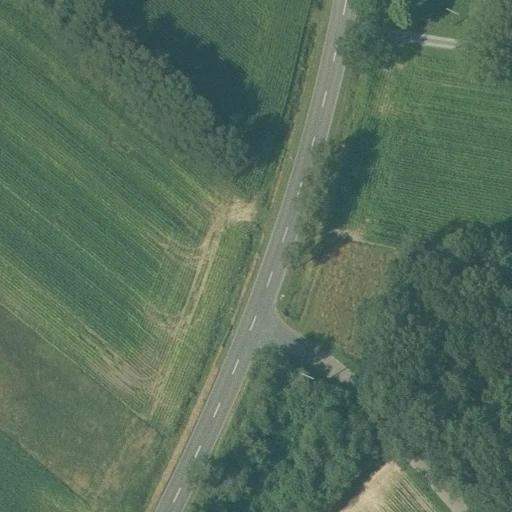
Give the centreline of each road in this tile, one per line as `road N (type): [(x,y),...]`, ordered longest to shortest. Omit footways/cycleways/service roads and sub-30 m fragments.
road 1 (tertiary): [(347,0),(304,175),(252,328)]
road 2 (unclassified): [(462,511),(331,369),(252,328)]
road 3 (tertiary): [(252,328),(170,511)]
